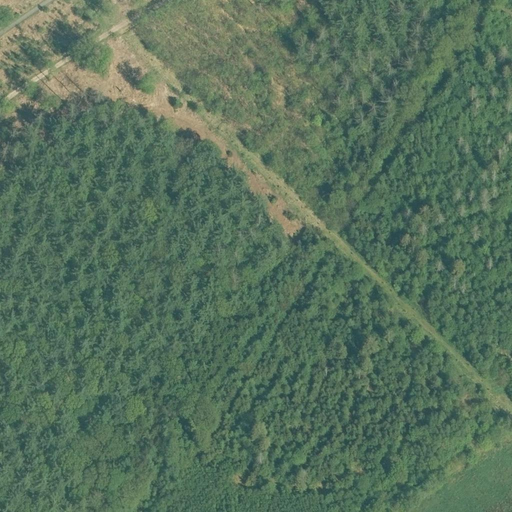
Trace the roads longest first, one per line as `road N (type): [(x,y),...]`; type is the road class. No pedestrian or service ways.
road 1 (track): [(511,410),(338,242)]
road 2 (track): [(0,104),(173,0)]
road 3 (track): [(511,414),(386,511)]
